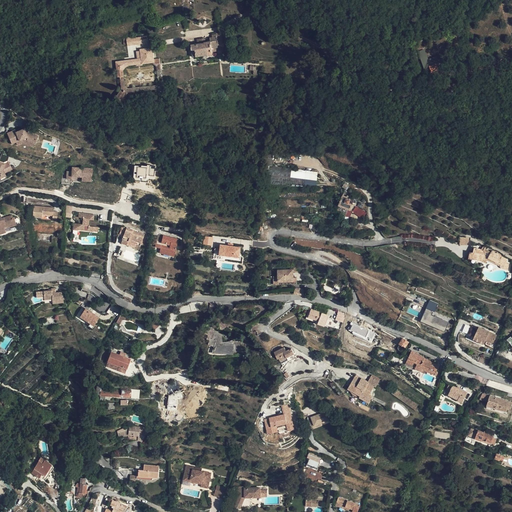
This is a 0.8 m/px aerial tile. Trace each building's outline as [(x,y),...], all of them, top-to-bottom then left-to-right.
[(187,49),(188,48),(190,48),(192,48),(192,52),(193,57),(225,53),(224,46),(218,47),(218,45),(220,45),(220,43),(223,43),(223,39),(218,39),(217,35),(213,35),(213,38),(210,38),(211,42),(205,43),(204,39),(197,40),(198,43),(186,45),(187,49)] [(126,37),(127,45),(128,46),(147,43),(147,39),(140,40),(139,37),(135,38),(134,36),(126,37)] [(126,93),(128,92),(141,91),(158,89),(158,90),(160,88),(161,88),(164,83),(162,69),(160,58),(154,59),(153,51),(152,51),(152,50),(151,50),(150,47),(142,48),(142,50),(142,54),(140,54),(142,64),(151,63),(156,66),(159,82),(156,85),(128,88),(125,85),(124,70),(126,70),(126,69),(126,68),(128,68),(128,66),(129,66),(129,65),(124,65),(123,64),(121,65),(121,68),(119,68),(121,89),(116,96),(117,97),(116,98),(117,99),(118,100),(119,100),(120,99),(121,100),(126,93)] [(427,71),(434,69),(431,63),(428,64),(427,61),(425,62),(426,65),(425,65),(427,71)] [(20,128),(21,129),(24,128),(26,132),(27,132),(31,125),(26,121),(23,127),(20,128)] [(37,136),(27,132),(26,132),(24,128),(21,129),(16,131),(15,129),(7,132),(11,143),(16,142),(22,139),(34,143),(35,143),(37,137),(37,136)] [(0,178),(6,175),(5,172),(12,168),(8,162),(5,163),(0,161),(0,178)] [(134,166),(133,179),(154,180),(155,166),(141,165),(141,166),(134,166)] [(81,181),(91,182),(93,168),(72,166),(71,171),(67,171),(66,178),(81,180),(81,181)] [(316,184),(318,172),(270,167),(269,179),(316,184)] [(358,199),(346,190),(344,188),(343,192),(348,196),(348,195),(353,198),(351,201),(346,199),(347,197),(343,196),(339,205),(351,210),(353,205),(355,206),(358,199)] [(356,205),(352,212),(363,219),(367,212),(356,205)] [(53,211),(54,208),(34,206),(33,216),(42,217),(42,214),(53,216),(52,219),(57,219),(58,212),(53,211)] [(93,221),(94,215),(79,213),(79,217),(83,217),(82,224),(74,223),(73,229),(78,230),(79,229),(94,231),(97,231),(98,222),(93,221)] [(11,218),(13,218),(12,215),(2,218),(1,215),(0,215),(0,233),(6,232),(5,228),(4,226),(13,223),(11,218)] [(14,217),(13,218),(11,218),(13,223),(4,226),(5,228),(16,225),(14,217)] [(144,234),(127,228),(125,233),(123,238),(140,245),(144,234)] [(168,253),(168,255),(174,256),(178,240),(163,236),(161,242),(170,245),(169,247),(156,244),(155,247),(161,248),(160,251),(168,253)] [(212,245),(213,237),(204,236),(203,245),(212,245)] [(468,245),(468,238),(459,237),(459,244),(468,245)] [(123,238),(121,243),(139,249),(140,245),(123,238)] [(218,255),(239,258),(241,247),(220,244),(218,255)] [(487,257),(488,252),(489,251),(483,248),(481,250),(479,250),(474,248),(469,253),(484,256),(487,257)] [(501,269),(507,270),(508,265),(505,263),(506,259),(499,256),(488,252),(487,257),(489,258),(499,264),(501,267),(501,269)] [(486,262),(501,267),(499,264),(489,258),(486,262)] [(293,272),(293,270),(278,270),(278,276),(278,282),(293,281),(293,277),(293,272)] [(65,302),(64,292),(54,293),(54,291),(46,291),(46,294),(47,303),(65,302)] [(437,300),(430,297),(427,305),(434,308),(437,300)] [(84,306),(77,303),(76,306),(84,311),(92,316),(94,313),(84,306)] [(422,317),(429,320),(432,312),(434,308),(427,305),(422,317)] [(319,321),(318,323),(324,326),(328,316),(311,309),(308,317),(319,321)] [(449,319),(432,312),(429,320),(446,327),(449,319)] [(224,320),(221,314),(215,319),(218,324),(224,320)] [(352,335),(375,343),(379,332),(370,328),(369,329),(351,322),(348,330),(353,332),(352,335)] [(493,343),(496,335),(479,327),(474,339),(483,343),(485,339),(493,343)] [(233,347),(240,348),(245,348),(245,342),(242,341),(238,341),(233,341),(232,340),(228,342),(222,342),(221,335),(217,334),(217,333),(211,331),(212,329),(207,328),(206,333),(210,335),(209,338),(211,339),(210,344),(215,346),(214,351),(232,352),(233,351),(233,347)] [(403,338),(402,339),(400,343),(405,347),(409,342),(403,338)] [(289,361),(288,358),(295,355),(293,349),(288,352),(286,348),(276,353),(279,359),(281,359),(283,364),(289,361)] [(124,363),(129,365),(131,359),(111,352),(108,361),(123,366),(124,363)] [(407,362),(412,365),(413,362),(417,364),(415,368),(421,371),(422,369),(437,376),(438,372),(436,371),(438,368),(438,369),(440,365),(420,356),(420,354),(418,353),(417,354),(411,352),(407,362)] [(333,360),(326,356),(323,361),(330,365),(333,360)] [(149,375),(163,370),(162,367),(148,371),(149,375)] [(356,375),(348,389),(360,396),(359,398),(369,403),(372,396),(369,394),(374,385),(368,382),(356,375)] [(371,377),(368,382),(374,385),(376,386),(379,381),(371,377)] [(96,394),(100,394),(110,395),(120,396),(121,389),(103,388),(103,384),(97,383),(96,394)] [(478,392),(480,387),(472,383),(470,387),(473,389),(478,392)] [(453,385),(450,391),(448,395),(462,402),(465,397),(467,394),(467,393),(459,389),(457,388),(453,385)] [(121,389),(120,396),(138,397),(139,391),(125,390),(125,388),(121,388),(121,389)] [(417,406),(418,405),(397,389),(395,391),(393,392),(391,394),(416,411),(417,409),(417,406)] [(168,393),(167,410),(177,410),(177,398),(181,398),(181,393),(168,393)] [(480,399),(488,402),(490,396),(483,393),(480,399)] [(511,408),(511,403),(511,402),(498,398),(498,400),(496,399),(496,398),(490,396),(488,402),(487,405),(506,411),(508,407),(511,408)] [(285,414),(265,420),(268,429),(277,426),(287,423),(288,425),(293,423),(288,405),(283,405),(285,414)] [(310,419),(307,420),(308,425),(311,423),(314,428),(320,426),(329,421),(326,413),(310,420),(310,419)] [(311,423),(308,425),(311,433),(321,429),(320,426),(314,428),(311,423)] [(128,435),(128,436),(133,437),(134,435),(138,436),(137,439),(142,442),(145,434),(146,432),(147,431),(139,427),(129,426),(129,429),(117,432),(119,438),(128,435)] [(279,432),(277,426),(268,429),(269,434),(279,432)] [(467,436),(474,439),(477,430),(470,427),(467,436)] [(493,437),(493,436),(488,434),(489,433),(485,431),(484,433),(478,430),(475,438),(481,441),(482,439),(491,442),(495,444),(496,439),(493,437)] [(328,459),(321,456),(309,452),(307,458),(319,462),(319,463),(326,466),(328,459)] [(44,478),(52,465),(41,457),(31,473),(39,478),(40,477),(44,478)] [(148,465),(150,480),(152,480),(152,477),(158,478),(159,466),(148,465)] [(193,467),(186,466),(184,481),(191,482),(191,479),(202,481),(202,484),(201,486),(208,487),(211,472),(193,469),(193,467)] [(142,479),(142,470),(134,470),(134,471),(137,472),(137,479),(142,479)] [(79,487),(78,487),(76,497),(82,498),(83,493),(85,494),(87,484),(85,484),(85,478),(80,478),(79,487)] [(227,484),(217,482),(215,494),(225,496),(227,484)] [(245,497),(261,497),(260,489),(261,487),(238,488),(239,496),(234,506),(240,508),(245,497)] [(357,511),(360,504),(339,497),(337,503),(346,506),(346,507),(353,510),(353,511),(357,511)] [(113,508),(112,510),(112,511),(113,511),(124,511),(127,505),(113,500),(110,505),(112,506),(111,507),(113,508)] [(336,506),(353,511),(353,510),(346,507),(346,506),(337,503),(336,506)]
